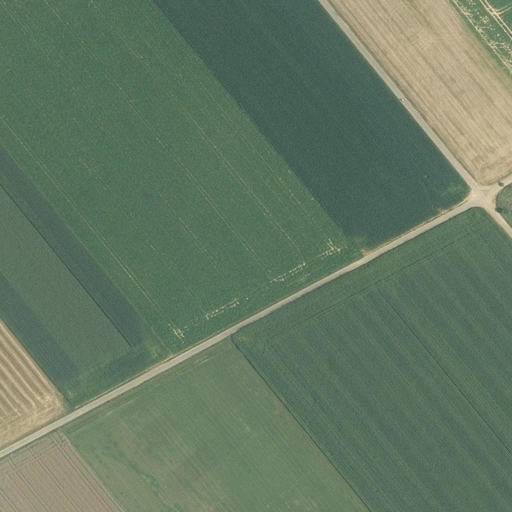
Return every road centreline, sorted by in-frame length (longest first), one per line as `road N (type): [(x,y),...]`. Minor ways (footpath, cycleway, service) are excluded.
road 1 (track): [(484,195),(0,455)]
road 2 (track): [(484,195),(324,0)]
